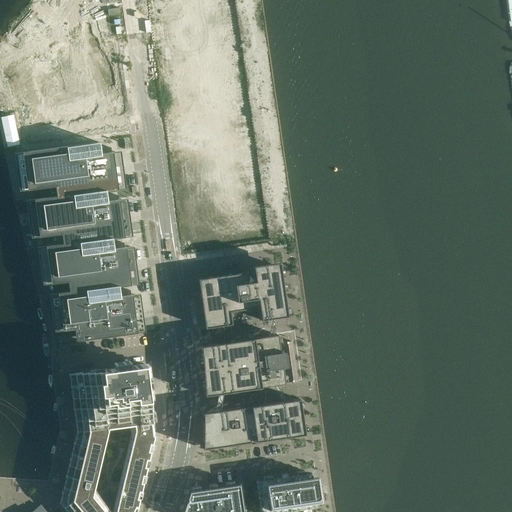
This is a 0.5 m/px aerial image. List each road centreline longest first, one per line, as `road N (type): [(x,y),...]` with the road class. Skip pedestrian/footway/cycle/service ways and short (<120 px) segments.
road 1 (tertiary): [(181,342),(137,42)]
road 2 (tertiary): [(163,511),(182,442),(181,342)]
road 3 (unknown): [(148,116),(115,97),(99,70),(104,51),(137,42),(140,0)]
road 4 (residential): [(59,360),(181,342)]
road 5 (unknown): [(103,437),(95,483),(101,496),(115,489),(121,456),(114,445)]
